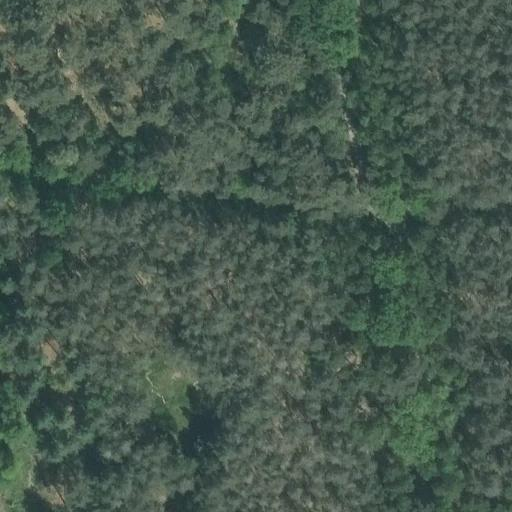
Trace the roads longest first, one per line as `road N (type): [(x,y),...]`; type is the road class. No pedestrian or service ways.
road 1 (track): [(0,162),(192,193),(372,209)]
road 2 (track): [(372,209),(446,511)]
road 3 (track): [(340,0),(372,209)]
road 4 (track): [(372,209),(511,181)]
